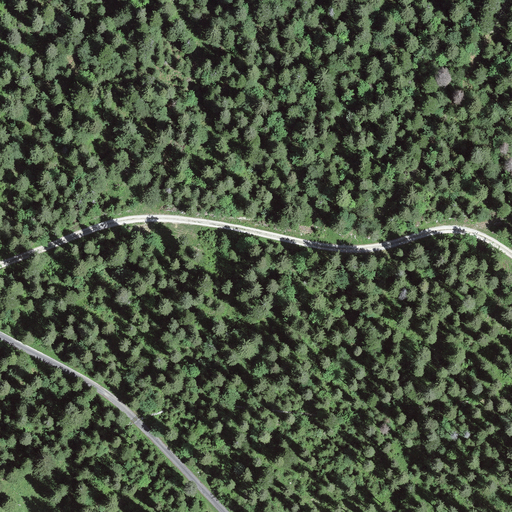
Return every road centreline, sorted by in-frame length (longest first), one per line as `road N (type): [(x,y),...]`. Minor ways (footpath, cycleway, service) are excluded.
road 1 (track): [(511,256),(461,228),(349,250),(162,217),(88,229),(0,266)]
road 2 (track): [(0,336),(105,392),(187,473)]
